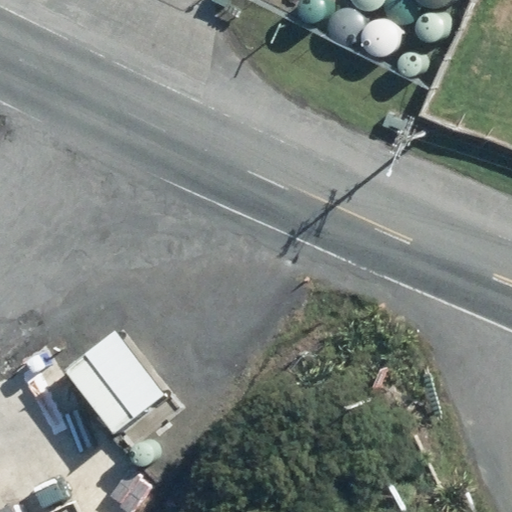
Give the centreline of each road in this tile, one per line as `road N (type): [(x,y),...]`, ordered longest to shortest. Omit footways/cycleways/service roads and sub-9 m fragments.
road 1 (secondary): [(0,51),(511,284)]
road 2 (unknown): [(95,98),(0,229)]
